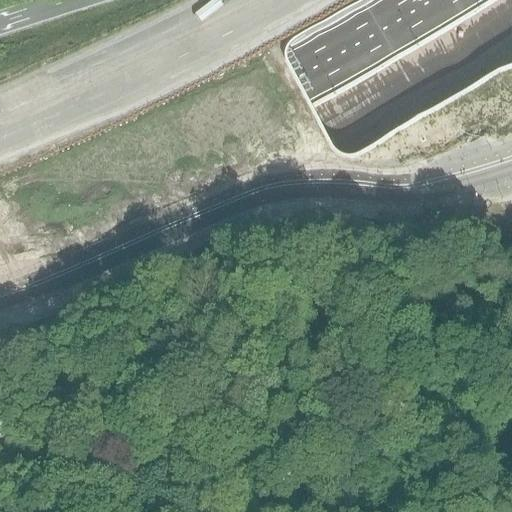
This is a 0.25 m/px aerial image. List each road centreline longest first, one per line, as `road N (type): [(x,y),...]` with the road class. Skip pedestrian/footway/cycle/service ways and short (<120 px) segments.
road 1 (trunk): [(0,272),(327,128),(511,22)]
road 2 (trunk): [(422,0),(293,73),(0,200)]
